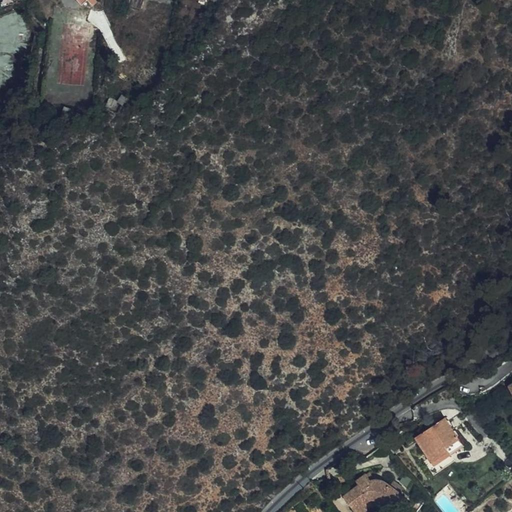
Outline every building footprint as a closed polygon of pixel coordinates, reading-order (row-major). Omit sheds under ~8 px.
[(18,13),(0,16),(0,38),(6,37),(8,51),(13,50),(12,39),(10,23),(19,21),(18,13)] [(429,458),(432,462),(461,442),(445,418),(415,438),(429,458)] [(461,442),(432,462),(435,466),(452,454),(464,446),(461,442)] [(435,466),(432,462),(429,458),(425,461),(435,475),(456,460),(452,454),(435,466)] [(332,483),(348,478),(346,471),(330,475),(332,483)] [(370,481),(366,475),(357,482),(360,486),(344,497),(355,511),(363,504),(368,501),(375,501),(379,502),(385,505),(388,508),(391,508),(402,493),(400,491),(403,488),(393,482),(390,486),(385,483),(374,481),(370,481)] [(363,504),(355,511),(364,511),(365,511),(373,508),(377,509),(383,511),(384,511),(390,511),(397,503),(400,505),(407,497),(402,493),(391,508),(388,508),(385,505),(379,502),(375,501),(368,501),(363,504)] [(311,511),(296,497),(288,505),(293,511),(311,511)] [(416,511),(424,502),(420,499),(412,508),(416,511)]
